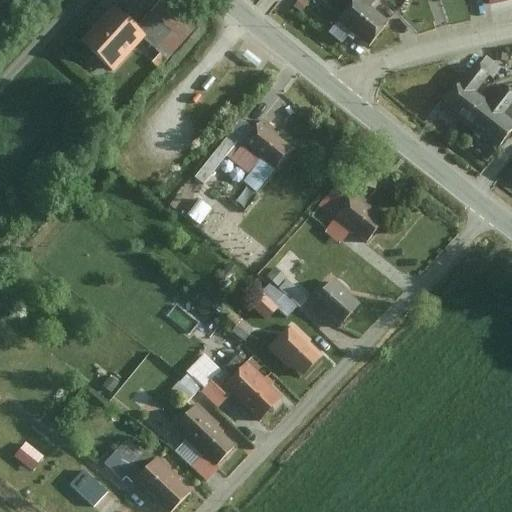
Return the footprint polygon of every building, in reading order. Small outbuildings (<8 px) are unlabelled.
[(359,0),(339,23),(371,51),(390,26),(372,9),(378,0),(359,0)] [(196,30),(163,2),(136,34),(144,41),(169,62),(196,30)] [(136,34),(111,12),(80,47),(113,76),(144,41),(136,34)] [(490,77),(474,65),(441,108),(468,128),(486,104),(476,96),(490,77)] [(486,104),(468,128),(497,151),(511,130),(511,94),(500,86),(486,104)] [(277,169),(293,151),(261,124),(230,160),(250,177),(265,160),(277,169)] [(385,222),(357,200),(338,223),(366,246),(385,222)] [(286,282),(280,289),(271,283),(265,292),(293,313),(306,297),(286,282)] [(360,308),(336,284),(314,306),(338,330),(360,308)] [(251,303),(268,320),(281,307),(264,291),(251,303)] [(307,375),(324,357),(290,325),(265,351),(289,374),(297,366),(307,375)] [(248,365),(226,389),(264,423),(286,399),(248,365)] [(218,467),(237,448),(197,409),(179,428),(218,467)] [(106,461),(125,481),(135,471),(139,475),(152,462),(130,438),(106,461)] [(165,511),(178,511),(195,494),(161,462),(138,487),(165,511)]
